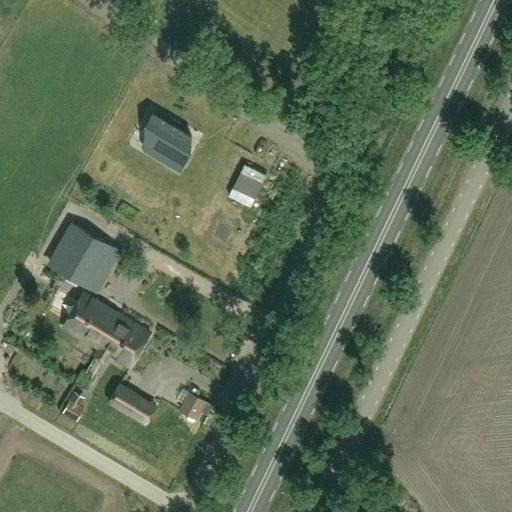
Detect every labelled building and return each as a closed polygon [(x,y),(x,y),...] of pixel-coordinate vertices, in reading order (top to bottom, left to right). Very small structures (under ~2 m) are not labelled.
[(0,95),(0,120),(23,82),(12,76),(0,95)] [(84,105),(3,229),(37,252),(118,127),(84,105)] [(146,140),(182,162),(191,147),(185,142),(191,131),(156,111),(148,124),(153,128),(146,140)] [(0,155),(13,158),(19,131),(0,127),(0,155)] [(244,241),(288,152),(270,143),(261,161),(244,153),(209,224),(244,241)] [(76,224),(52,265),(98,292),(122,251),(76,224)] [(184,275),(189,266),(216,279),(227,257),(182,234),(166,266),(184,275)] [(64,326),(99,348),(100,348),(121,314),(85,292),(64,326)] [(100,348),(99,348),(95,355),(104,361),(109,354),(130,367),(151,333),(121,314),(100,348)] [(134,415),(144,398),(120,385),(111,401),(134,415)] [(62,411),(77,420),(85,408),(80,405),(85,397),(75,391),(62,411)] [(212,404),(206,401),(190,392),(181,410),(196,418),(200,411),(207,415),(212,404)]
